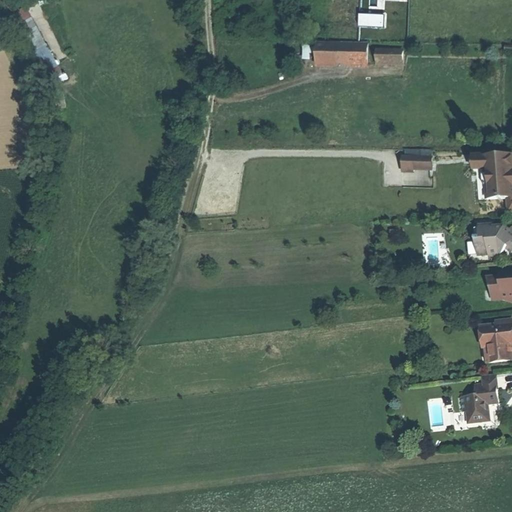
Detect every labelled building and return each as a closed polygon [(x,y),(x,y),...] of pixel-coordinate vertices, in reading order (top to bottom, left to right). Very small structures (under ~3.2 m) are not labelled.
[(16,16),(45,81),(60,75),(31,9),(16,16)] [(359,11),(358,24),(384,26),(385,13),(359,11)] [(317,44),(305,43),(305,66),(317,66),(317,44)] [(368,44),(317,44),(317,66),(367,66),(368,44)] [(403,50),(378,50),(377,63),(402,64),(403,50)] [(511,156),(473,159),(474,175),(478,174),(479,201),(508,200),(509,214),(511,213),(511,156)] [(431,159),(404,159),(404,167),(429,168),(431,159)] [(492,226),(479,227),(480,239),(476,239),(476,242),(478,242),(478,257),(489,256),(490,258),(500,257),(504,252),(502,251),(505,247),(507,249),(511,253),(511,228),(509,232),(504,227),(493,228),(492,226)] [(501,276),(488,277),(492,289),(504,300),(511,302),(511,272),(501,273),(501,276)] [(504,300),(492,289),(492,300),(504,300)] [(498,325),(479,327),(479,330),(480,330),(485,329),(486,342),(489,342),(492,362),(511,360),(511,319),(497,321),(498,325)] [(485,329),(480,330),(482,348),(485,347),(487,363),(492,362),(489,342),(486,342),(485,329)] [(497,375),(483,377),(484,386),(476,387),(477,397),(462,398),(464,414),(469,413),(470,424),(491,422),(489,412),(487,410),(486,406),(489,406),(499,405),(497,391),(499,391),(497,375)]
